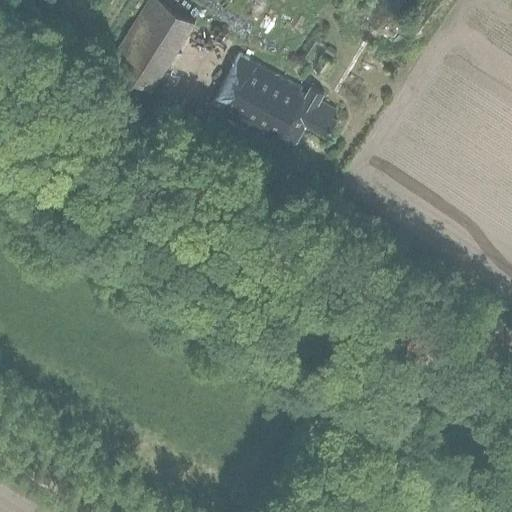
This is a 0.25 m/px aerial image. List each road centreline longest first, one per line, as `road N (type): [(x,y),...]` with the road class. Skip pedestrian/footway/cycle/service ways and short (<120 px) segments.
road 1 (track): [(446,390),(0,100)]
road 2 (track): [(446,390),(428,467),(403,511)]
